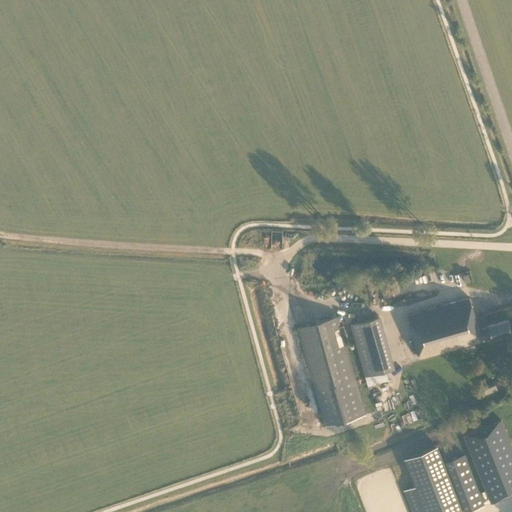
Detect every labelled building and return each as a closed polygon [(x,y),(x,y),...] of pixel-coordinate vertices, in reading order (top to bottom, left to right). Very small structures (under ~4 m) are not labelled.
[(262,230),(263,247),(278,247),(278,239),(283,239),(283,229),(262,230)] [(478,328),(469,296),(407,314),(419,357),(491,337),(491,338),(511,332),(507,319),(487,325),(487,326),(478,328)] [(395,367),(380,315),(349,323),(364,376),(395,367)] [(341,326),(338,316),(297,327),(323,423),(365,411),(346,344),(349,343),(343,325),(341,326)] [(511,448),(501,419),(463,434),(489,502),(511,492),(511,448)] [(412,511),(462,511),(447,472),(437,444),(405,457),(415,485),(404,489),(412,511)] [(483,504),(464,453),(445,461),(465,511),(483,504)]
